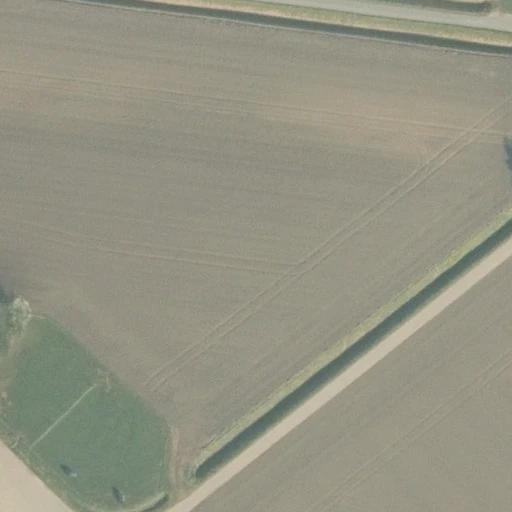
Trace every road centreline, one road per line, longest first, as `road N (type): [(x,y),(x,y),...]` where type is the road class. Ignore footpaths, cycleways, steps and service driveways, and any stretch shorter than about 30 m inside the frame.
road 1 (unclassified): [(177,511),(511,248)]
road 2 (unclassified): [(511,26),(290,0)]
